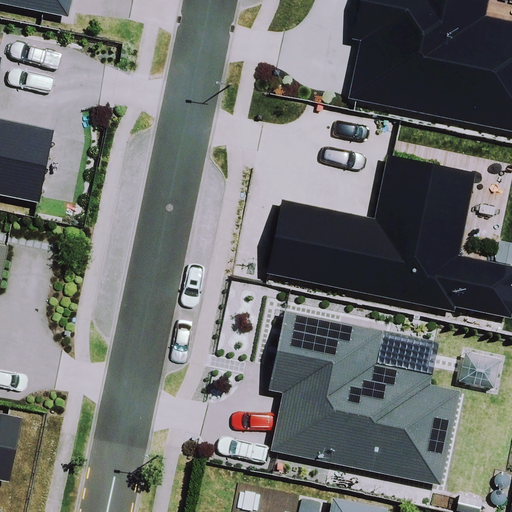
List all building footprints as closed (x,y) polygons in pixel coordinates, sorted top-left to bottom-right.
[(0,0),(0,5),(63,18),(67,0),(0,0)] [(479,0),(352,0),(345,39),(355,41),(344,100),(511,133),(511,27),(475,20),(479,0)] [(0,200),(28,207),(44,136),(0,126),(0,200)] [(511,269),(450,258),(466,176),(382,160),(369,224),(275,205),(261,274),(448,311),(448,306),(503,317),(511,270),(511,269)] [(431,345),(277,315),(263,388),(278,391),(266,453),(433,486),(451,395),(422,389),(431,345)] [(0,486),(3,487),(16,425),(0,421),(0,486)]
